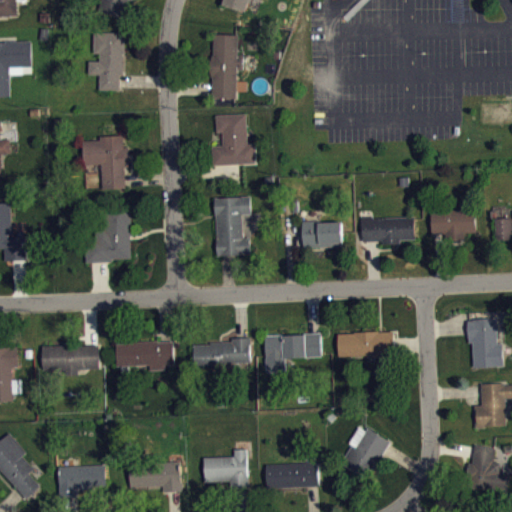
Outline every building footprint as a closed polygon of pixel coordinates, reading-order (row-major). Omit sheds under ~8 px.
[(0,0),(0,14),(24,14),(23,0),(0,0)] [(101,0),(99,10),(124,16),(127,0),(101,0)] [(248,0),(246,10),(224,4),(225,0),(248,0)] [(89,60),(89,73),(100,74),(100,88),(120,89),(120,74),(123,74),(123,53),(124,51),(126,32),(94,31),(94,52),(100,52),(100,60),(89,60)] [(214,33),(214,55),(211,55),(210,75),(213,75),(212,97),(236,97),(238,68),(244,68),(243,54),(238,53),(238,34),(214,33)] [(0,40),(31,40),(31,65),(9,66),(9,94),(0,94),(0,40)] [(215,114),(246,112),(248,143),(254,143),(256,163),(212,165),(211,145),(223,144),(222,131),(217,131),(215,114)] [(0,120),(1,139),(11,139),(10,152),(2,152),(3,172),(0,172),(0,120)] [(84,164),(83,140),(123,138),(124,146),(128,146),(129,166),(124,166),(126,187),(103,188),(102,163),(84,164)] [(214,197),(218,255),(251,253),(250,236),(244,236),(242,213),(251,213),(250,195),(214,197)] [(0,201),(0,247),(5,247),(6,259),(27,258),(26,235),(14,235),(14,227),(12,227),(11,201),(0,201)] [(87,261),(113,260),(113,258),(132,257),(130,235),(132,232),(130,206),(107,207),(107,224),(85,225),(87,261)] [(432,210),(432,233),(446,233),(447,240),(465,239),(465,231),(477,231),(476,208),(432,210)] [(414,215),(416,237),(400,239),(400,242),(383,243),(383,240),(362,240),(362,216),(373,215),(373,218),(414,215)] [(511,217),(496,218),(497,240),(511,238),(511,217)] [(303,220),(304,247),(343,245),(342,221),(321,222),(320,220),(303,220)] [(468,319),(468,341),(473,341),(474,366),(504,364),(502,342),(498,342),(496,318),(468,319)] [(338,332),(339,355),(395,352),(394,330),(338,332)] [(265,334),(267,372),(287,371),(286,357),(322,355),(321,331),(265,334)] [(194,344),(195,367),(221,366),(220,362),(252,361),(251,336),(233,337),(233,340),(211,341),(211,344),(194,344)] [(117,343),(118,365),(150,364),(151,369),(167,368),(166,364),(176,363),(174,340),(158,341),(158,340),(134,341),(134,342),(117,343)] [(99,344),(100,367),(79,368),(79,373),(66,374),(65,369),(44,370),(43,345),(99,344)] [(0,347),(0,400),(14,400),(12,366),(17,365),(17,347),(0,347)] [(482,383),(482,404),(475,404),(475,427),(485,426),(486,425),(506,424),(505,396),(511,396),(511,384),(506,384),(506,382),(482,383)] [(392,440),(372,470),(366,466),(359,474),(341,461),(352,444),(349,443),(360,426),(366,430),(369,426),(392,440)] [(10,432),(0,440),(0,470),(1,469),(28,498),(40,484),(30,472),(35,468),(23,455),(28,451),(10,432)] [(475,444),(472,462),(468,461),(465,484),(508,492),(510,471),(501,469),(500,462),(493,459),(496,447),(475,444)] [(204,456),(205,481),(230,480),(230,487),(250,485),(248,448),(234,448),(235,455),(204,456)] [(131,486),(130,464),(181,460),(181,482),(183,482),(183,490),(164,491),(163,485),(131,486)] [(266,463),(267,487),(319,485),(318,461),(266,463)] [(59,466),(60,496),(78,496),(78,489),(93,489),(92,486),(107,485),(106,464),(59,466)]
